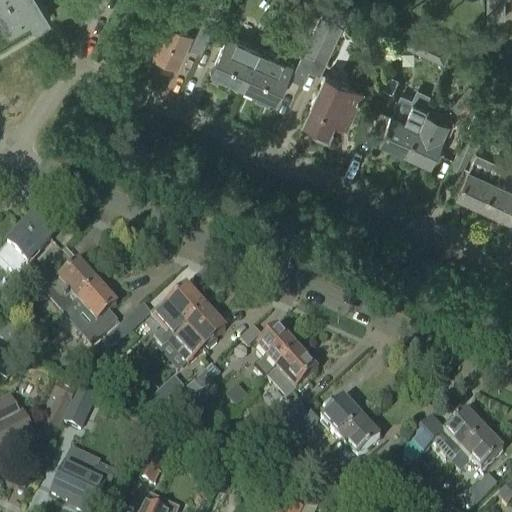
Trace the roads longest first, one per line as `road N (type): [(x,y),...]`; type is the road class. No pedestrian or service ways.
road 1 (residential): [(511,380),(12,159)]
road 2 (residential): [(511,266),(72,61)]
